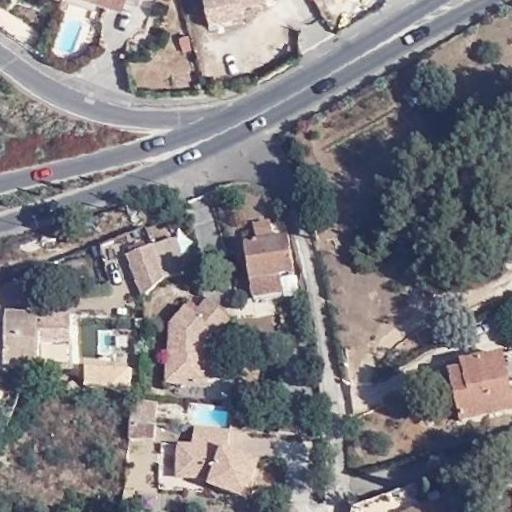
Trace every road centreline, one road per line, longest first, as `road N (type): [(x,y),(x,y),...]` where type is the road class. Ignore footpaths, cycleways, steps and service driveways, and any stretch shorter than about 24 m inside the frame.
road 1 (residential): [(254,120),(291,188),(342,396),(342,511)]
road 2 (secondary): [(0,226),(103,195),(254,120)]
road 3 (tertiary): [(220,124),(102,110),(62,97),(0,59)]
road 4 (secondary): [(220,124),(0,183)]
road 5 (secondary): [(451,3),(272,105)]
